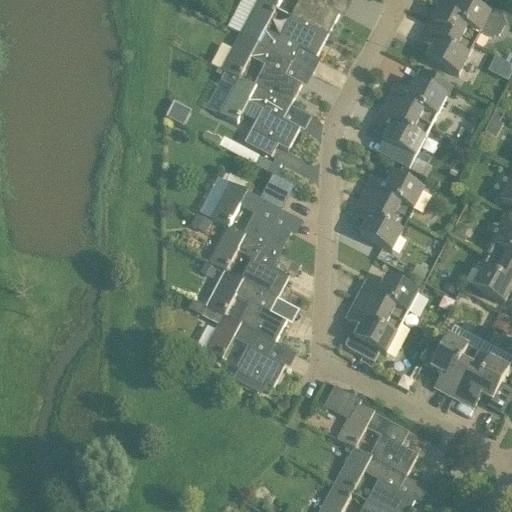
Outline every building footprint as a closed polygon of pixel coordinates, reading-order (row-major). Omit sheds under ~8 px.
[(298,0),(289,18),(325,37),(336,16),(320,7),(324,0),(256,0),(257,1),(276,11),(281,0),(298,0)] [(426,23),(473,47),(479,36),(489,41),(500,37),(504,27),(501,16),(492,12),(484,14),(457,0),(456,0),(451,11),(436,3),(426,23)] [(265,32),(276,11),(257,1),(238,36),(290,64),(297,50),(313,59),(325,37),(289,18),(279,39),(265,32)] [(456,78),(473,47),(426,23),(416,42),(431,50),(425,62),(456,78)] [(238,36),(219,72),(288,107),(299,86),(283,77),(290,64),(238,36)] [(511,64),(494,58),(489,74),(510,80),(511,73),(511,64)] [(281,121),(288,107),(219,72),(223,74),(219,82),(231,89),(217,115),(237,126),(247,105),(262,112),(244,146),(270,160),(277,147),(287,153),(299,131),(281,121)] [(383,106),(429,130),(445,99),(450,89),(428,77),(423,88),(413,83),(408,94),(393,86),(383,106)] [(191,113),(174,104),(166,120),(183,129),(191,113)] [(413,161),(429,130),(383,106),(373,125),(387,133),(375,156),(430,183),(434,173),(431,172),(432,170),(413,161)] [(496,112),(491,121),(499,125),(503,116),(496,112)] [(235,188),(238,181),(230,176),(229,178),(226,183),(235,188)] [(359,199),(406,224),(422,193),(390,176),(384,188),(369,180),(359,199)] [(511,177),(498,204),(511,211),(511,177)] [(211,222),(278,258),(289,236),(272,227),(280,213),(222,181),(212,199),(208,197),(205,204),(203,203),(197,214),(211,222)] [(390,255),(406,224),(359,199),(349,219),(364,226),(358,238),(390,255)] [(206,265),(223,274),(275,302),(287,280),(271,271),(278,258),(211,222),(205,232),(216,238),(217,236),(220,237),(212,254),(202,248),(196,259),(206,265)] [(487,258),(511,271),(511,232),(503,228),(487,258)] [(511,296),(511,271),(487,258),(470,289),(502,306),(508,295),(511,296)] [(204,309),(221,318),(274,346),(285,324),(268,315),(275,302),(223,274),(204,309)] [(354,302),(400,327),(417,296),(385,279),(379,290),(364,283),(354,302)] [(384,358),(400,327),(354,302),(344,322),(358,329),(352,341),(369,350),(364,360),(374,365),(379,356),(384,358)] [(511,320),(499,316),(494,329),(511,334),(511,320)] [(216,327),(202,354),(220,364),(232,341),(247,348),(235,372),(237,373),(232,382),(260,398),(265,388),(271,391),(283,368),(267,359),(274,346),(221,318),(216,327)] [(504,350),(510,337),(494,329),(488,342),(504,350)] [(452,400),(477,354),(446,338),(428,370),(440,376),(432,390),(452,400)] [(477,354),(452,400),(471,411),(479,397),(490,402),(488,407),(501,414),(511,393),(499,386),(500,385),(507,371),(477,354)] [(323,409),(336,416),(346,396),(333,389),(332,391),(323,409)] [(348,423),(346,422),(334,444),(351,452),(352,451),(405,479),(416,458),(399,449),(407,435),(356,408),(348,423)] [(397,493),(405,479),(352,451),(351,452),(333,486),(351,496),(363,475),(377,483),(366,504),(379,511),(408,511),(413,502),(397,493)] [(342,511),(351,496),(333,486),(318,511),(379,511),(366,504),(361,511),(342,511)]
